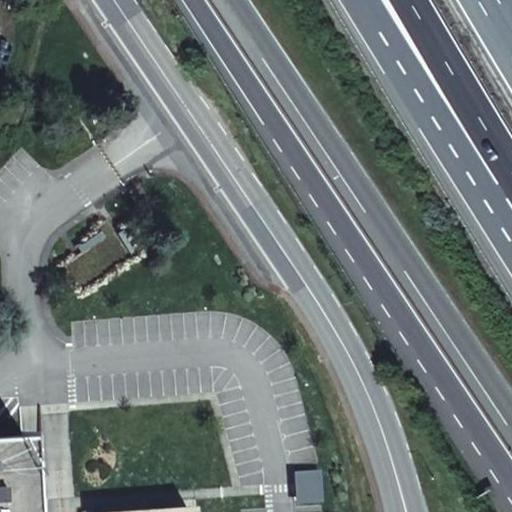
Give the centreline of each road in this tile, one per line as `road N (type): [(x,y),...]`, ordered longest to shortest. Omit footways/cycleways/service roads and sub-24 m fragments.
road 1 (unclassified): [(406,478),(299,304),(91,0)]
road 2 (tertiary): [(200,0),(511,468)]
road 3 (motorway): [(240,0),(511,410)]
road 4 (motorway): [(371,0),(454,139),(511,175)]
road 5 (motorway): [(413,0),(511,164)]
